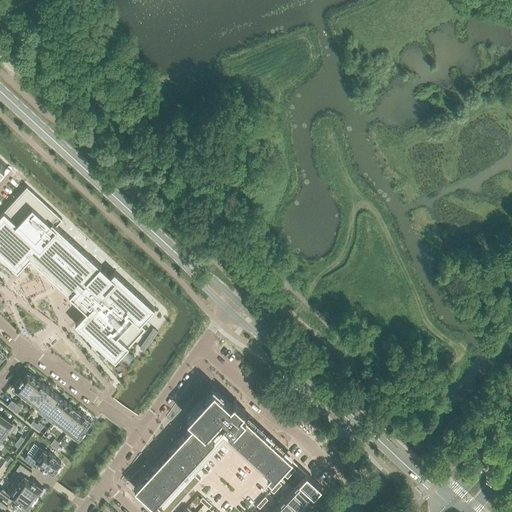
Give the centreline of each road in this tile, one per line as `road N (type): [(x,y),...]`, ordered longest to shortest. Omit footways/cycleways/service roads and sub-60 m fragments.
road 1 (unknown): [(356,372),(100,112),(38,91),(0,56)]
road 2 (tertiary): [(175,254),(0,91)]
road 3 (tertiary): [(449,504),(290,358)]
road 4 (residential): [(195,349),(335,477)]
road 5 (residential): [(24,346),(138,431)]
